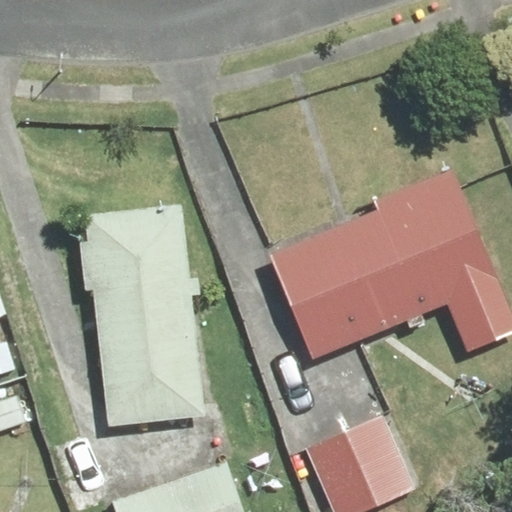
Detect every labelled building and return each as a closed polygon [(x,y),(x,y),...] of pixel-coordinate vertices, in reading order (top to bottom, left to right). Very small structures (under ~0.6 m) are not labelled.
[(368,213),(265,256),(308,359),(442,304),(464,356),(511,336),(511,327),(446,169),(364,204),(368,213)] [(79,217),(102,429),(200,418),(176,206),(79,217)] [(0,377),(10,374),(0,344),(0,377)] [(377,416),(298,450),(324,511),(361,511),(410,491),(377,416)] [(238,511),(222,463),(103,503),(106,511),(238,511)]
